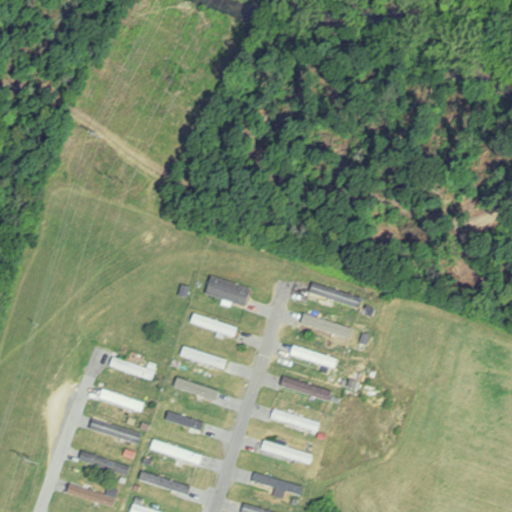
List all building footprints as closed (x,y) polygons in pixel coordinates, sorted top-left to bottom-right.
[(248,307),(253,289),(212,276),(206,294),(248,307)] [(311,294),(360,309),(365,292),(316,277),(311,294)] [(303,324),(353,340),(356,330),(306,313),(303,324)] [(239,328),(195,315),(193,324),(236,337),(239,328)] [(292,356),(336,370),(339,361),(296,346),(292,356)] [(226,369),(228,360),(185,348),(182,357),(226,369)] [(156,373),(115,357),(112,366),(153,381),(156,373)] [(228,393),(178,377),(174,387),(224,404),(228,393)] [(334,393),(287,377),(283,387),(330,403),(334,393)] [(147,404),(104,390),(101,398),(144,413),(147,404)] [(273,419),(319,433),(321,424),(275,410),(273,419)] [(206,424),(170,412),(167,422),(203,434),(206,424)] [(92,430),(141,445),(145,434),(95,419),(92,430)] [(204,457),(155,441),(152,450),(201,466),(204,457)] [(315,454),(265,442),(263,452),(313,464),(315,454)] [(129,477),(132,468),(84,452),(81,460),(129,477)] [(194,488),(144,473),(141,481),(192,496),(194,488)] [(305,488),(255,473),(253,482),(303,497),(305,488)]
